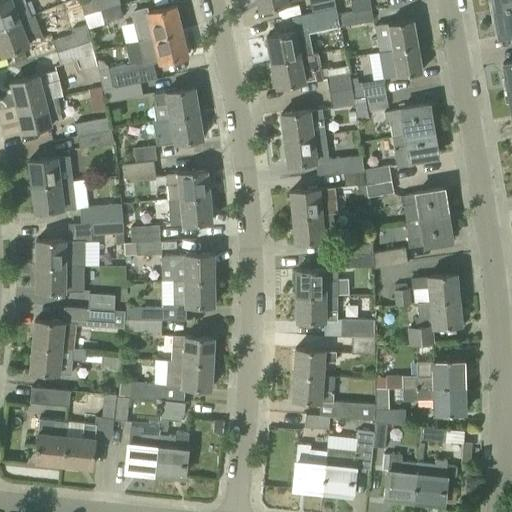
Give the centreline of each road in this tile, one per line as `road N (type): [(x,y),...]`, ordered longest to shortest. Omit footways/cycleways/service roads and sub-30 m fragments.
road 1 (residential): [(248,511),(240,499),(254,285),(236,100),(212,0)]
road 2 (residential): [(500,511),(494,257),(447,0)]
